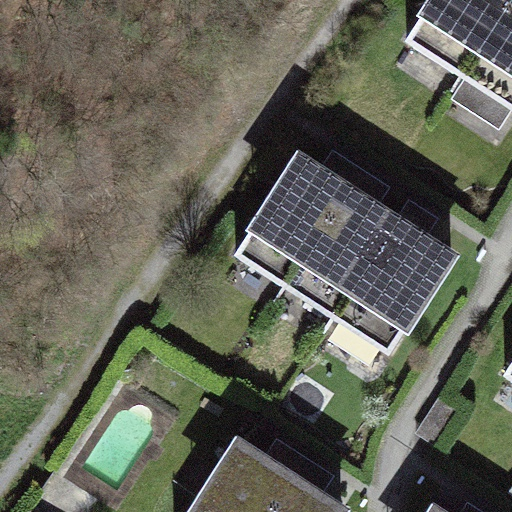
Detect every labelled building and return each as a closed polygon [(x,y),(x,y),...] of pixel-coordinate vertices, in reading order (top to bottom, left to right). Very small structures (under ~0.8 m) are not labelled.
[(511,0),(424,0),(401,37),(511,108),(511,0)] [(297,148),(230,252),(395,358),(462,254),(297,148)] [(511,353),(499,373),(511,381),(511,353)] [(349,511),(351,509),(235,435),(184,511),(349,511)] [(446,511),(432,503),(426,511),(446,511)]
